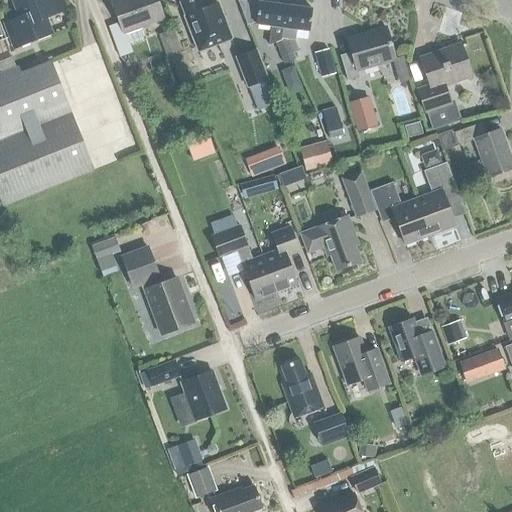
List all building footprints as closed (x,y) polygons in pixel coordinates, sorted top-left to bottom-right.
[(65,12),(65,11),(60,0),(11,0),(19,21),(4,26),(13,50),(50,36),(44,20),(65,12)] [(153,0),(113,0),(112,1),(125,35),(129,45),(143,39),(140,29),(162,21),(153,0)] [(197,52),(231,39),(217,4),(203,9),(199,0),(187,0),(180,3),(185,16),(184,17),(197,52)] [(280,40),(285,6),(258,3),(255,25),(271,27),(269,44),(275,42),(279,53),(291,49),(287,38),(280,40)] [(291,49),(279,53),(283,65),(295,60),(293,54),(299,52),(295,41),(295,39),(296,30),(309,32),(311,9),(285,6),(280,40),(287,38),(291,49)] [(350,53),(340,56),(347,82),(358,78),(356,72),(395,60),(386,28),(346,39),(350,53)] [(172,31),(158,36),(166,58),(180,53),(172,31)] [(422,57),(421,57),(431,89),(428,90),(427,86),(415,90),(424,114),(426,114),(432,131),(460,120),(453,101),(449,102),(443,85),(469,76),(458,45),(457,45),(457,46),(422,58),(422,57)] [(268,80),(256,48),(234,57),(247,89),(268,80)] [(316,55),(321,73),(323,78),(336,75),(329,51),(316,55)] [(132,52),(125,54),(130,67),(137,64),(132,52)] [(0,200),(2,206),(21,198),(91,170),(49,62),(19,74),(16,69),(0,75),(0,200)] [(357,132),(377,126),(369,97),(348,103),(357,132)] [(323,112),(329,132),(341,128),(336,109),(323,112)] [(405,125),(408,137),(422,134),(419,122),(405,125)] [(442,151),(458,145),(475,139),(490,179),(511,170),(511,162),(500,130),(486,136),(481,123),(452,133),(451,131),(436,137),(442,151)] [(329,132),(327,132),(329,140),(344,136),(341,128),(329,132)] [(187,145),(192,161),(215,154),(210,138),(187,145)] [(299,151),(305,172),(332,164),(326,143),(299,151)] [(250,179),(285,164),(277,145),(242,161),(250,179)] [(429,193),(415,198),(428,234),(454,225),(444,198),(457,194),(445,162),(421,171),(429,193)] [(301,168),(278,173),(281,186),(304,180),(301,168)] [(342,179),(356,217),(374,210),(360,172),(342,179)] [(428,234),(415,198),(400,204),(392,182),(369,190),(381,222),(393,218),(403,243),(428,234)] [(329,255),(334,270),(359,261),(354,247),(357,246),(346,217),(299,234),(306,253),(323,247),(326,257),(329,255)] [(218,258),(237,252),(241,264),(240,265),(253,300),(274,292),(261,257),(252,260),(247,248),(248,248),(240,226),(210,237),(218,258)] [(275,252),(261,257),(274,292),(295,284),(285,256),(297,252),(288,227),(269,234),(275,252)] [(114,238),(91,247),(96,261),(120,252),(114,238)] [(161,336),(193,324),(187,308),(188,308),(188,307),(187,307),(183,298),(184,298),(184,296),(183,297),(176,278),(160,284),(158,278),(159,278),(148,248),(121,258),(132,288),(142,284),(145,290),(144,291),(161,336)] [(511,293),(497,299),(505,321),(511,318),(511,293)] [(414,317),(389,326),(404,366),(416,362),(422,377),(446,368),(432,329),(420,333),(414,317)] [(462,340),(456,322),(440,327),(446,345),(462,340)] [(361,337),(335,346),(348,385),(365,379),(369,390),(391,383),(378,347),(366,351),(361,337)] [(479,356),(458,363),(466,384),(487,377),(479,356)] [(282,382),(294,417),(324,407),(313,376),(308,378),(301,358),(283,364),(288,380),(282,382)] [(144,389),(179,376),(173,361),(138,373),(144,389)] [(186,424),(225,409),(211,371),(181,382),(185,394),(176,398),(179,407),(175,408),(181,421),(186,424)] [(313,424),(322,447),(349,437),(341,414),(313,424)] [(359,445),(357,456),(374,458),(376,447),(359,445)] [(176,477),(204,466),(199,451),(180,458),(184,468),(174,471),(176,477)] [(216,491),(207,468),(186,476),(195,499),(216,491)] [(349,477),(355,492),(378,483),(372,468),(349,477)] [(210,499),(214,511),(249,511),(261,508),(253,486),(234,493),(233,491),(210,499)] [(318,508),(319,511),(360,511),(353,494),(318,508)]
